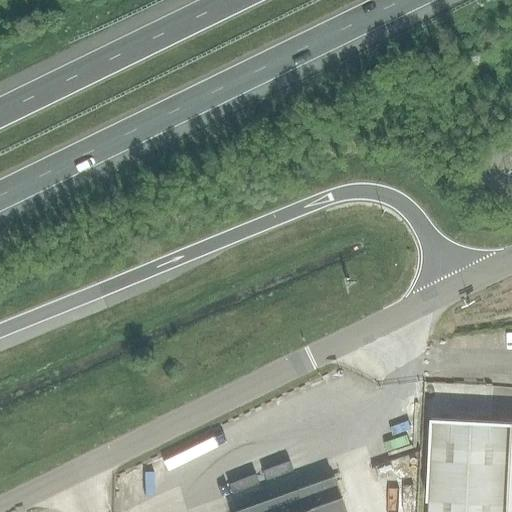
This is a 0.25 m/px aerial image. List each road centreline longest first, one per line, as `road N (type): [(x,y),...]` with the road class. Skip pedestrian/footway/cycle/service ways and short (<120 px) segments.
road 1 (motorway): [(0,331),(350,193),(397,201),(459,285)]
road 2 (tertiary): [(0,508),(459,285)]
road 3 (motorway): [(0,197),(405,0)]
road 4 (motorway): [(229,0),(0,111)]
